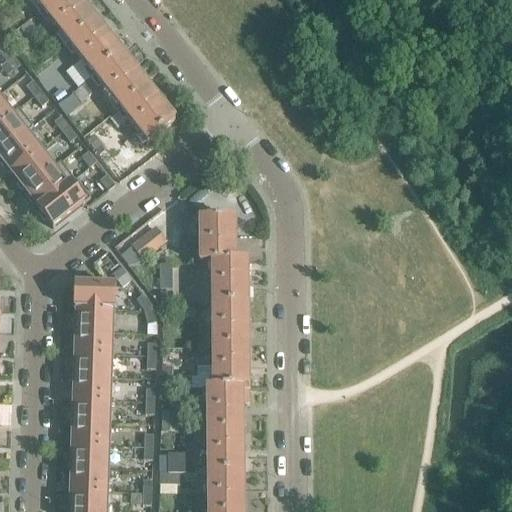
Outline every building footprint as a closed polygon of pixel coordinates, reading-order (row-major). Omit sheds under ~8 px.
[(32,0),(42,12),(56,0),(32,0)] [(80,1),(78,0),(56,0),(42,12),(68,45),(96,23),(87,11),(87,10),(86,9),(76,18),(70,11),(81,2),(80,1)] [(30,23),(22,29),(29,38),(37,32),(30,23)] [(106,35),(96,23),(68,45),(94,78),(122,56),(113,44),(113,43),(112,43),(102,51),(96,44),(107,36),(106,35)] [(0,50),(0,56),(5,63),(12,57),(4,47),(0,50)] [(128,84),(125,81),(122,77),(133,69),(132,68),(122,56),(94,78),(120,111),(149,89),(139,77),(140,77),(139,76),(128,84)] [(12,57),(5,63),(13,73),(20,67),(12,57)] [(25,89),(33,99),(40,93),(32,83),(25,89)] [(89,98),(82,89),(74,95),(82,104),(89,98)] [(158,101),(149,89),(120,111),(140,137),(146,145),(157,137),(175,123),(165,110),(165,109),(154,117),(148,110),(159,102),(158,101)] [(61,91),(53,97),(58,102),(65,96),(61,91)] [(40,93),(33,99),(41,109),(48,103),(40,93)] [(58,106),(67,117),(77,110),(68,98),(58,106)] [(0,124),(12,115),(0,100),(0,124)] [(0,124),(0,153),(26,133),(27,134),(33,129),(18,110),(12,115),(0,124)] [(53,124),(61,134),(68,129),(60,119),(53,124)] [(68,129),(61,134),(69,145),(76,139),(68,129)] [(0,153),(0,161),(10,175),(40,151),(27,134),(26,133),(0,153)] [(86,142),(94,152),(100,147),(93,137),(86,142)] [(10,175),(24,193),(54,169),(40,151),(10,175)] [(96,164),(88,154),(81,160),(89,170),(96,164)] [(75,182),(74,182),(60,164),(54,169),(24,193),(38,210),(39,211),(75,182)] [(217,187),(232,187),(232,176),(217,176),(217,187)] [(115,188),(106,177),(99,183),(108,193),(115,188)] [(75,181),(74,182),(75,182),(39,211),(38,210),(37,211),(52,230),(90,200),(75,181)] [(235,239),(235,238),(234,238),(234,222),(199,222),(199,265),(211,265),(235,265),(235,264),(235,249),(236,249),(236,248),(221,248),(221,239),(235,239)] [(131,248),(141,261),(164,244),(154,230),(131,248)] [(234,290),(234,285),(234,282),(248,282),(248,280),(247,280),(247,264),(235,264),(235,265),(211,265),(211,307),(247,307),(247,292),(248,292),(248,290),(234,290)] [(159,266),(160,291),(172,291),(172,266),(159,266)] [(121,287),(129,281),(121,270),(113,276),(121,287)] [(75,311),(114,312),(115,288),(75,287),(75,311)] [(160,294),(160,307),(172,307),(172,294),(160,294)] [(144,296),(136,301),(143,311),(152,307),(144,296)] [(143,311),(147,327),(156,325),(152,307),(143,311)] [(196,319),(196,307),(186,307),(186,319),(196,319)] [(248,333),(247,333),(235,333),(235,324),(248,324),(248,322),(247,322),(247,307),(211,307),(212,349),(247,349),(247,334),(248,334),(248,333)] [(114,313),(114,312),(75,311),(75,312),(75,334),(113,335),(113,313),(114,313)] [(112,358),(113,335),(75,334),(74,357),(112,358)] [(156,359),(156,346),(147,346),(147,359),(156,359)] [(248,375),(248,374),(235,374),(235,366),(248,366),(248,364),(247,364),(247,349),(212,349),(212,390),(248,390),(248,375)] [(111,381),(112,358),(74,357),(73,380),(111,381)] [(155,372),(156,359),(147,359),(146,371),(155,372)] [(196,368),(196,387),(211,388),(211,368),(196,368)] [(180,379),(162,379),(162,391),(180,391),(180,379)] [(181,379),(181,391),(191,391),(191,379),(181,379)] [(110,404),(111,381),(73,380),(72,403),(110,404)] [(243,417),(242,417),(229,417),(229,408),(243,408),(243,407),(243,405),(248,405),(248,390),(212,390),(207,390),(207,434),(242,433),(242,418),(243,418),(243,417)] [(154,404),(155,392),(146,391),(145,404),(154,404)] [(110,427),(110,404),(72,403),(72,425),(110,427)] [(154,417),(154,404),(145,404),(145,417),(154,417)] [(177,434),(177,414),(162,414),(162,434),(177,434)] [(109,449),(110,427),(72,425),(71,448),(109,449)] [(243,460),(243,458),(230,459),(230,450),(244,450),(243,448),(242,433),(207,434),(207,476),(243,475),(243,460)] [(153,450),(153,437),(144,437),(144,450),(153,450)] [(108,472),(109,449),(71,448),(70,471),(108,472)] [(144,450),(143,462),(152,463),(153,450),(144,450)] [(168,457),(169,475),(178,476),(186,476),(186,456),(168,457)] [(107,495),(108,472),(70,471),(69,494),(107,495)] [(159,475),(159,486),(179,486),(178,476),(169,475),(159,475)] [(244,501),(231,501),(230,501),(230,493),(244,492),(243,491),(243,475),(207,476),(207,511),(243,511),(243,502),(244,502),(244,501)] [(151,495),(152,483),(143,482),(142,495),(151,495)] [(106,511),(107,495),(69,494),(68,511),(106,511)] [(151,508),(151,495),(142,495),(142,508),(151,508)]
